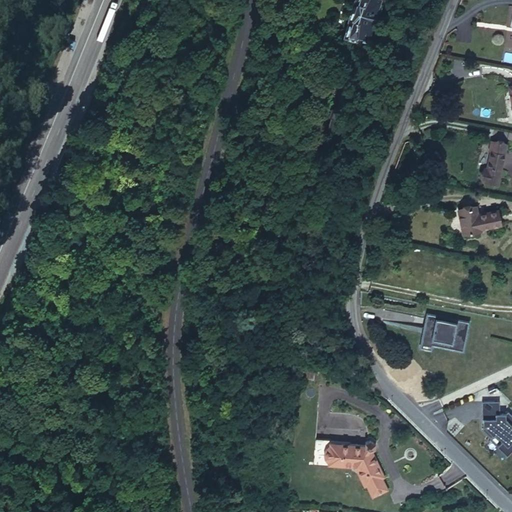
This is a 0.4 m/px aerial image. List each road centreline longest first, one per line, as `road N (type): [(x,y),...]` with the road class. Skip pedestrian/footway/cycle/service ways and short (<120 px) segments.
road 1 (residential): [(511,508),(371,363),(348,300),(384,158),(445,0)]
road 2 (tertiary): [(252,0),(171,356),(193,511)]
road 3 (primary): [(107,0),(0,254)]
road 4 (unknown): [(354,277),(511,311)]
road 5 (unknown): [(370,208),(479,193),(511,203)]
